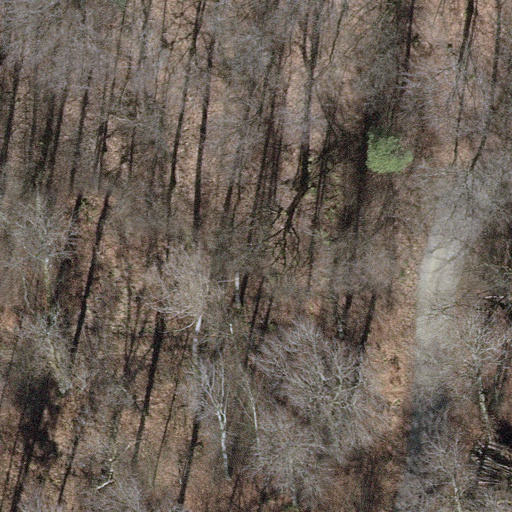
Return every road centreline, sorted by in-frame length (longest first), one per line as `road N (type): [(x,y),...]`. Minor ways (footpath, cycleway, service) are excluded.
road 1 (track): [(195,0),(223,111),(167,263),(23,348)]
road 2 (track): [(399,511),(445,283),(484,193),(511,185)]
road 3 (track): [(458,511),(427,381)]
